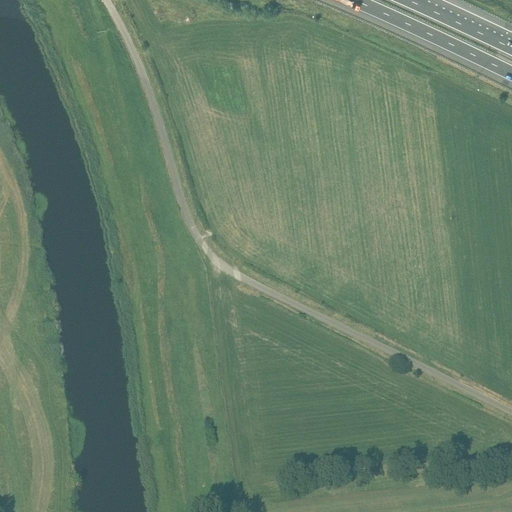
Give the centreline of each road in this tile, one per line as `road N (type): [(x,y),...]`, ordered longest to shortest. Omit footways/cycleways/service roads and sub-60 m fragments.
road 1 (unclassified): [(480,395),(213,259),(197,237),(128,46),(100,0)]
road 2 (secondary): [(215,0),(363,262)]
road 3 (secondary): [(363,262),(406,340),(480,395)]
road 4 (motorway): [(350,0),(511,74)]
road 5 (secondary): [(489,374),(441,346),(363,262)]
